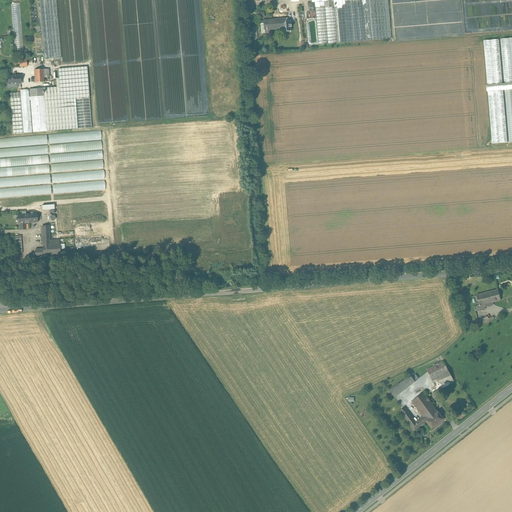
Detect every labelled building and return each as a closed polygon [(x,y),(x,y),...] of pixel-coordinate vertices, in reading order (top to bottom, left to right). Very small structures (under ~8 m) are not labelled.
[(54,0),(41,0),(39,0),(43,60),(59,59),(54,0)] [(311,0),(312,3),(315,2),(319,45),(337,43),(334,1),(336,1),(336,0),(311,0)] [(362,0),(336,0),(336,1),(334,1),(337,43),(366,41),(362,0)] [(388,0),(362,0),(366,41),(392,39),(388,0)] [(20,3),(11,4),(14,54),(23,54),(20,3)] [(285,19),(264,21),(264,23),(261,24),(262,33),(268,33),(273,33),(273,29),(283,28),(285,28),(286,28),(287,32),(291,31),(291,27),(292,27),(292,25),(291,25),(291,21),(286,21),(286,22),(285,22),(285,19)] [(511,82),(511,39),(501,40),(504,84),(511,82)] [(87,67),(74,68),(76,98),(89,97),(87,67)] [(56,88),(43,88),(46,132),(78,129),(76,98),(74,68),(58,69),(59,79),(56,79),(56,88)] [(50,69),(34,70),(35,82),(45,82),(45,77),(50,76),(50,69)] [(20,75),(8,76),(8,80),(5,80),(6,89),(18,88),(17,84),(20,84),(20,75)] [(43,88),(30,89),(33,132),(46,132),(43,88)] [(29,89),(20,90),(20,93),(21,97),(24,133),(32,132),(29,89)] [(21,97),(10,98),(13,134),(24,133),(21,97)] [(89,97),(76,98),(78,129),(91,129),(89,97)] [(47,135),(0,137),(0,147),(47,144),(47,135)] [(102,141),(49,144),(50,153),(102,150),(102,141)] [(0,156),(48,154),(48,145),(0,148),(0,156)] [(0,166),(49,164),(48,155),(0,157),(0,166)] [(103,160),(51,163),(51,172),(103,169),(103,160)] [(0,175),(49,173),(49,165),(0,167),(0,175)] [(69,174),(56,175),(58,201),(57,201),(55,175),(40,176),(42,206),(42,210),(56,209),(58,239),(75,238),(72,208),(73,208),(76,238),(94,237),(91,206),(93,206),(95,236),(109,235),(104,172),(91,173),(93,202),(91,202),(89,173),(74,174),(76,204),(71,204),(69,174)] [(39,176),(25,177),(27,207),(41,206),(39,176)] [(15,177),(6,178),(8,208),(16,207),(15,177)] [(26,207),(25,177),(16,177),(17,208),(26,207)] [(25,214),(18,215),(18,223),(19,223),(20,230),(26,229),(26,223),(25,214)] [(38,222),(37,214),(25,214),(26,223),(38,222)] [(49,226),(42,227),(44,249),(36,250),(36,256),(60,255),(59,244),(50,245),(49,226)] [(498,290),(484,294),(487,303),(487,306),(493,305),(492,302),(500,300),(498,290)] [(487,303),(484,294),(477,296),(479,306),(478,306),(480,310),(482,309),(482,310),(486,309),(485,307),(484,304),(487,303)] [(443,361),(427,370),(430,376),(446,367),(443,361)] [(446,367),(430,376),(435,386),(452,377),(446,367)] [(415,382),(410,375),(406,377),(412,385),(415,382)] [(406,377),(394,386),(400,394),(412,385),(406,377)] [(452,377),(435,386),(438,391),(454,382),(452,377)] [(400,394),(394,386),(389,390),(394,398),(400,394)] [(438,412),(423,393),(412,402),(413,403),(412,403),(413,405),(414,404),(423,417),(426,421),(438,412)] [(423,417),(416,423),(404,407),(403,408),(400,411),(414,430),(427,421),(426,421),(423,417)] [(438,412),(426,421),(427,421),(432,428),(440,422),(441,422),(442,421),(442,420),(444,419),(438,412)]
